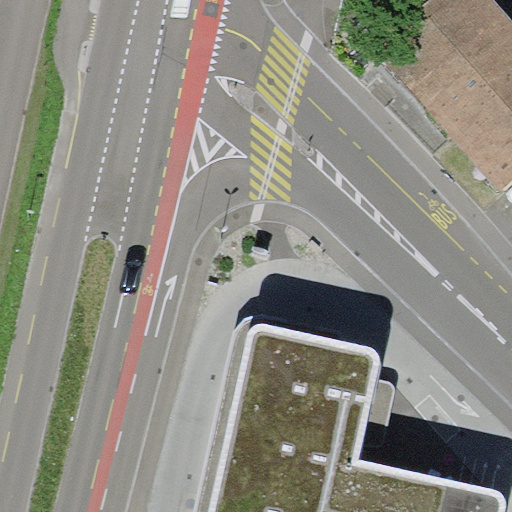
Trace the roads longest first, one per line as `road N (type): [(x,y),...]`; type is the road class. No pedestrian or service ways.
road 1 (primary): [(119,0),(6,511)]
road 2 (primary): [(110,356),(185,28)]
road 3 (primary): [(328,169),(264,171),(208,198),(110,356)]
road 4 (residential): [(511,346),(328,169)]
road 5 (primary): [(74,511),(110,356)]
road 6 (residential): [(285,127),(185,28)]
road 7 (residential): [(285,127),(304,0)]
